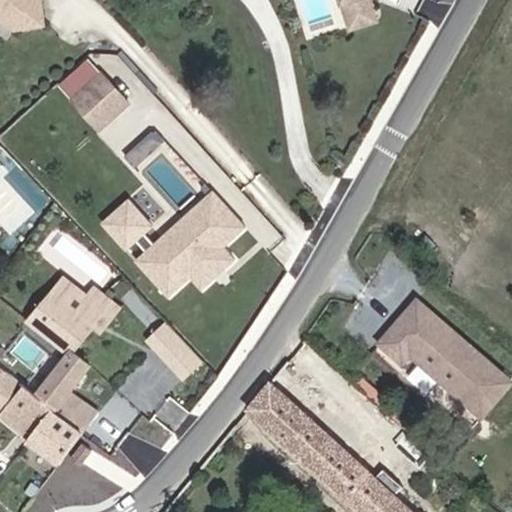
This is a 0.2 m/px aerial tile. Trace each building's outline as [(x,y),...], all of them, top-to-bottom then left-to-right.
[(0,0),(0,17),(17,29),(45,25),(41,0),(0,0)] [(342,0),(351,28),(377,20),(370,0),(342,0)] [(88,58),(59,84),(100,129),(129,103),(88,58)] [(156,129),(130,156),(140,166),(166,139),(156,129)] [(203,289),(235,259),(223,247),(246,227),(214,192),(138,261),(170,296),(192,276),(203,289)] [(157,227),(132,200),(105,225),(130,251),(157,227)] [(182,220),(174,212),(157,227),(165,236),(182,220)] [(77,311),(88,298),(64,279),(53,292),(77,311)] [(53,292),(30,320),(71,352),(72,350),(73,351),(94,326),(98,320),(105,326),(120,308),(96,289),(88,298),(77,311),(53,292)] [(511,382),(511,381),(418,300),(381,343),(403,363),(411,354),(483,416),(511,382)] [(101,331),(105,326),(98,320),(94,326),(101,331)] [(151,341),(164,356),(183,339),(169,324),(151,341)] [(183,339),(164,356),(185,378),(203,361),(183,339)] [(71,352),(37,395),(55,409),(53,412),(83,433),(100,411),(72,390),(91,366),(73,351),(72,350),(71,352)] [(53,412),(55,409),(37,395),(0,366),(0,410),(33,436),(53,412)] [(415,511),(396,494),(404,487),(385,468),(377,477),(271,382),(248,409),(361,511),(415,511)] [(83,433),(53,412),(33,436),(28,443),(59,465),(83,433)] [(81,465),(92,451),(83,444),(72,458),(81,465)]
